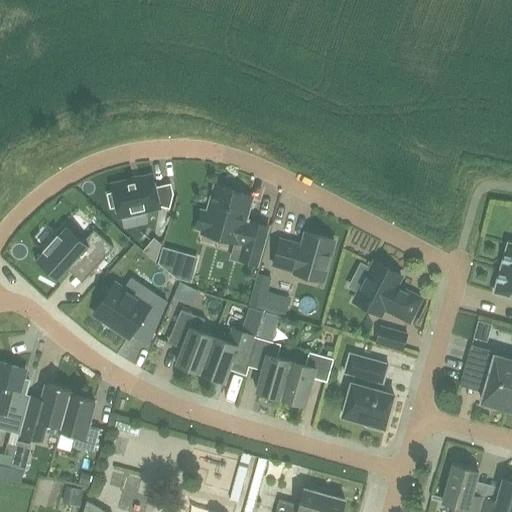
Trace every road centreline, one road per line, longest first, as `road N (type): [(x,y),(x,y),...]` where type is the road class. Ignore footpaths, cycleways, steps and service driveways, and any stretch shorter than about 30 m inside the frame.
road 1 (residential): [(421,417),(460,273),(202,146),(145,144),(90,162),(17,214),(0,239)]
road 2 (residential): [(404,478),(193,414),(135,387),(0,275)]
